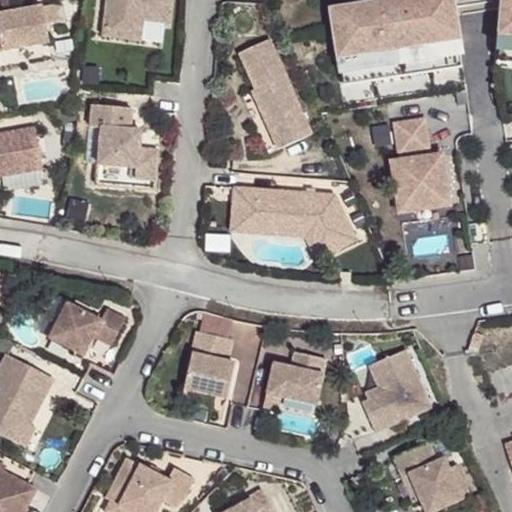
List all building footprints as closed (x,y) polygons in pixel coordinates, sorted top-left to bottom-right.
[(106,0),(102,38),(130,41),(132,21),(143,22),(167,25),(169,0),(106,0)] [(328,9),(343,104),(466,85),(453,0),(389,0),(386,0),(374,2),(356,5),(328,9)] [(511,0),(500,0),(495,53),(511,54),(511,0)] [(0,53),(51,44),(47,26),(60,24),(57,6),(0,16),(0,53)] [(132,21),(130,41),(141,43),(143,22),(132,21)] [(270,41),(240,54),(256,91),(253,92),(267,125),(273,122),(276,128),(270,131),(278,150),(312,135),(270,41)] [(0,68),(53,59),(51,44),(0,53),(0,68)] [(100,70),(84,69),(84,84),(99,85),(100,70)] [(91,107),(89,129),(100,130),(97,167),(135,169),(134,181),(155,182),(157,152),(138,150),(139,132),(129,132),(131,110),(91,107)] [(426,120),(395,125),(399,156),(431,151),(426,120)] [(276,128),(273,122),(267,125),(270,131),(276,128)] [(0,180),(44,172),(36,130),(0,136),(0,180)] [(442,157),(394,164),(397,187),(406,186),(425,199),(426,209),(449,205),(442,157)] [(406,186),(397,187),(401,212),(426,209),(425,199),(406,186)] [(253,190),(234,189),(233,203),(252,204),(253,190)] [(231,230),(250,232),(251,227),(310,231),(324,257),(356,241),(334,197),(253,190),(252,204),(233,203),(231,230)] [(231,230),(230,233),(305,239),(316,261),(324,257),(310,231),(251,227),(250,232),(231,230)] [(125,320),(107,310),(101,322),(67,304),(49,339),(84,357),(94,338),(111,346),(125,320)] [(204,313),(200,334),(228,341),(232,321),(227,319),(204,313)] [(200,334),(197,333),(184,390),(226,400),(235,365),(226,364),(219,362),(220,356),(228,358),(232,342),(228,341),(200,334)] [(369,401),(364,403),(377,433),(432,408),(407,350),(377,363),(387,386),(393,384),(396,389),(369,401)] [(295,352),(292,366),(274,362),(271,377),(267,395),(281,398),(316,406),(326,359),(295,352)] [(6,356),(0,367),(0,435),(10,441),(19,423),(28,428),(53,380),(6,356)] [(387,386),(377,363),(370,366),(379,388),(366,394),(369,401),(396,389),(393,384),(387,386)] [(226,400),(184,390),(181,404),(223,414),(226,400)] [(281,398),(267,395),(263,407),(279,411),(281,398)] [(19,423),(10,441),(24,448),(34,431),(28,428),(19,423)] [(428,443),(393,458),(402,479),(409,476),(420,501),(424,511),(434,511),(469,497),(462,480),(454,484),(448,470),(456,466),(451,456),(437,463),(428,443)] [(125,461),(105,500),(110,502),(128,511),(155,511),(161,501),(174,509),(183,500),(193,480),(173,470),(167,482),(157,477),(147,472),(125,461)] [(456,466),(448,470),(454,484),(462,480),(456,466)] [(147,472),(157,477),(160,472),(150,468),(147,472)] [(25,511),(36,491),(0,471),(0,511),(25,511)] [(409,476),(402,479),(413,503),(420,501),(409,476)] [(232,511),(273,511),(262,491),(246,500),(248,503),(232,511)] [(128,511),(110,502),(104,511),(128,511)]
